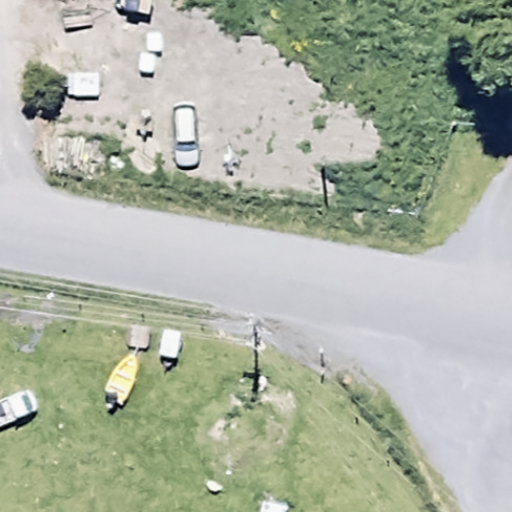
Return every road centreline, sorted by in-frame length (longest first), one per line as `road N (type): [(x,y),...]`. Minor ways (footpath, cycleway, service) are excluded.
road 1 (tertiary): [(459,315),(0,233)]
road 2 (unclassified): [(500,511),(469,394),(459,315)]
